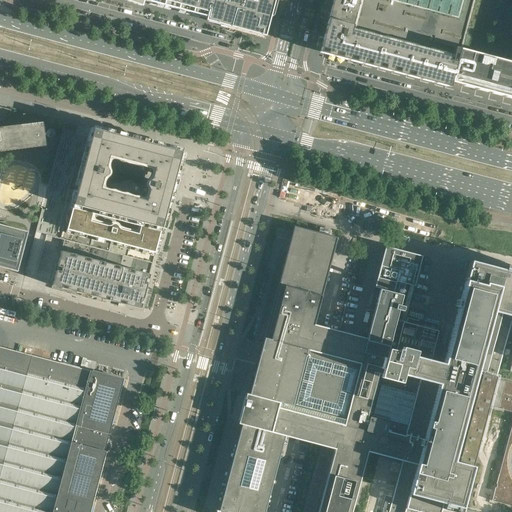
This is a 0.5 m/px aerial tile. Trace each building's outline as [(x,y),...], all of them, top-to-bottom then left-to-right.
[(274,0),(137,0),(144,1),(266,34),(274,0)] [(451,83),(473,0),(333,0),(319,52),(450,88),(451,83)] [(511,0),(473,0),(460,49),(451,83),(462,86),(463,86),(475,89),(476,89),(477,89),(477,90),(489,93),(490,93),(491,93),(503,96),(503,97),(504,97),(505,97),(511,98),(511,0)] [(63,129),(28,263),(39,266),(47,234),(54,236),(152,262),(181,153),(93,130),(91,138),(88,137),(90,129),(65,122),(63,129)] [(0,151),(42,146),(41,137),(41,135),(41,134),(40,123),(0,127),(0,151)] [(0,267),(17,272),(27,232),(0,224),(0,267)] [(383,233),(385,227),(376,224),(374,231),(383,233)] [(440,511),(443,503),(462,508),(473,466),(462,463),(478,403),(511,411),(511,425),(497,484),(496,488),(492,501),(511,506),(511,383),(496,379),(511,318),(511,271),(471,261),(465,281),(460,301),(457,300),(455,307),(459,307),(454,325),(443,364),(430,360),(438,331),(405,322),(422,256),(386,247),(375,287),(381,289),(380,290),(367,339),(354,335),(314,325),(337,238),(294,226),(263,344),(257,365),(249,394),(246,393),(238,424),(241,424),(218,511),(216,510),(216,511),(264,511),(285,436),(326,447),(335,449),(318,511),(351,511),(368,452),(402,461),(388,511),(440,511)] [(57,270),(52,288),(125,307),(126,304),(141,308),(153,264),(64,241),(58,266),(62,267),(61,271),(57,270)] [(0,304),(0,312),(8,314),(7,317),(16,319),(18,308),(0,304)] [(87,511),(103,452),(107,453),(107,452),(103,451),(104,443),(107,434),(108,434),(122,379),(0,347),(0,511),(87,511)]
